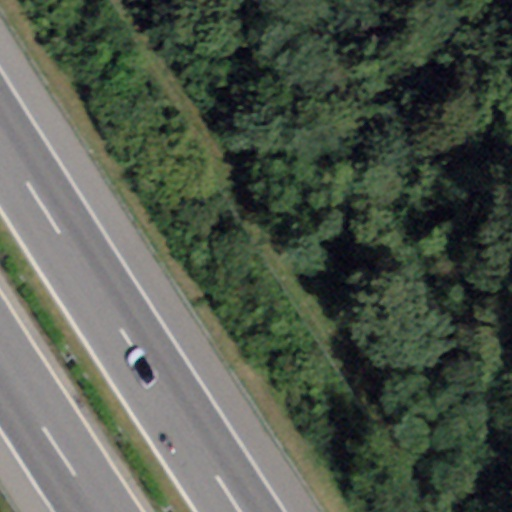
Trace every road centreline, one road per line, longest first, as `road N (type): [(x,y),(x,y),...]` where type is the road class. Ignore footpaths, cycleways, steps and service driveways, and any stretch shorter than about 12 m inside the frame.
road 1 (motorway): [(226,511),(0,158)]
road 2 (motorway): [(0,371),(91,511)]
